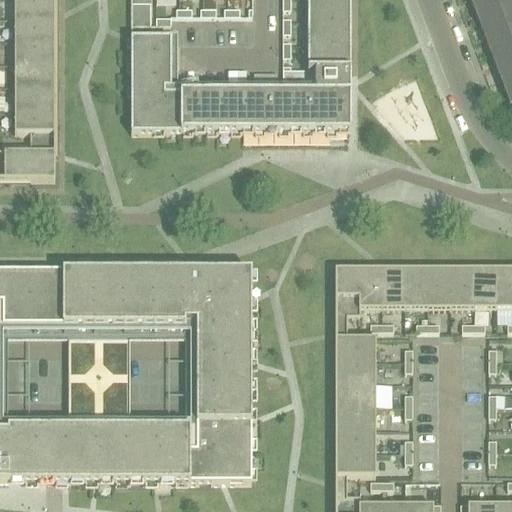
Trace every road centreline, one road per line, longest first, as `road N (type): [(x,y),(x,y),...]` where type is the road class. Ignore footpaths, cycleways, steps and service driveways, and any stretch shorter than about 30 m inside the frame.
road 1 (residential): [(430,0),(482,126),(511,163)]
road 2 (residential): [(450,511),(450,344)]
